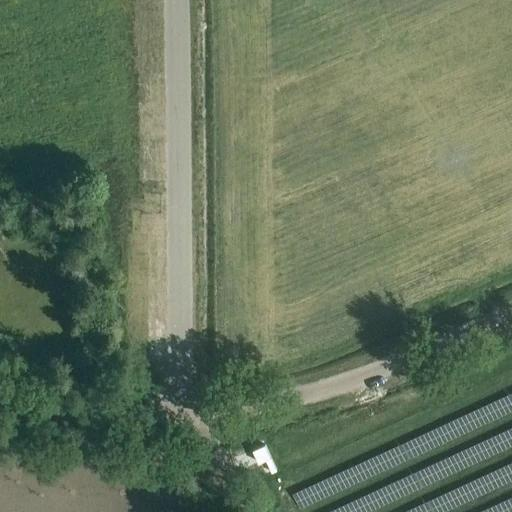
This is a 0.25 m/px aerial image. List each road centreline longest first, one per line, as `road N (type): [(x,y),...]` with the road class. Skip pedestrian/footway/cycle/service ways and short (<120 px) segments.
road 1 (unclassified): [(177,0),(179,413)]
road 2 (unclassified): [(179,413),(307,395),(511,315)]
road 3 (unclassified): [(0,406),(179,413)]
